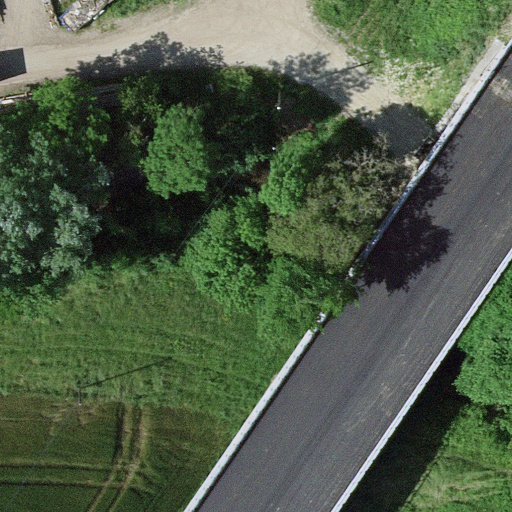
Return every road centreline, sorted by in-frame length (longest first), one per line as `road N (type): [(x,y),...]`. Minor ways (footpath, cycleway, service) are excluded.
road 1 (primary): [(263,511),(511,150)]
road 2 (track): [(0,69),(273,53),(319,67),(365,103)]
